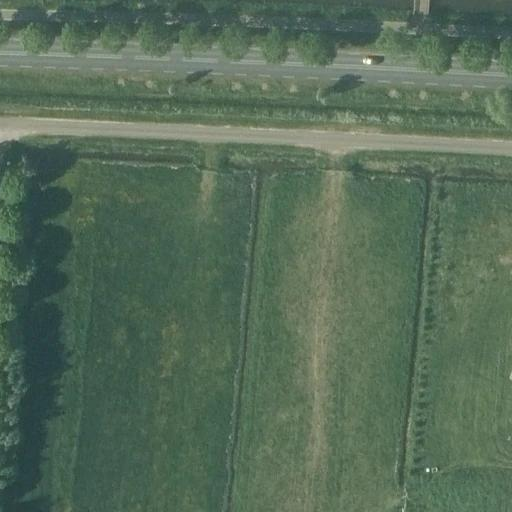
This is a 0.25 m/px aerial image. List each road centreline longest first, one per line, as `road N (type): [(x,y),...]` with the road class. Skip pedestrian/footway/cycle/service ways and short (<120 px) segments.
road 1 (unclassified): [(511,154),(0,128)]
road 2 (secondary): [(0,54),(511,74)]
